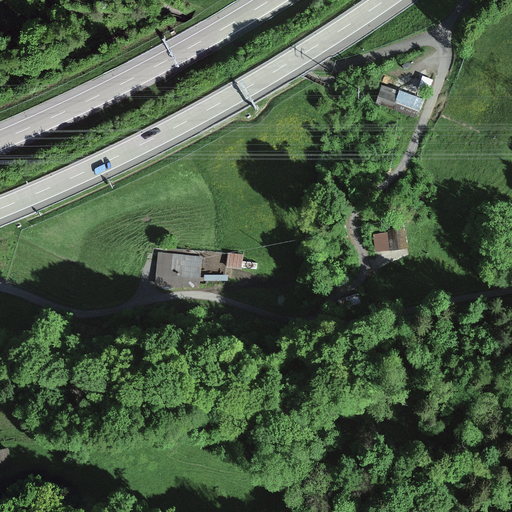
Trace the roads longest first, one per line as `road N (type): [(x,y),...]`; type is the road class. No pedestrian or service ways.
road 1 (unclassified): [(0,286),(79,313),(195,294),(334,325),(511,290)]
road 2 (motorway): [(0,209),(201,114),(385,0)]
road 3 (motorway): [(270,0),(0,140)]
